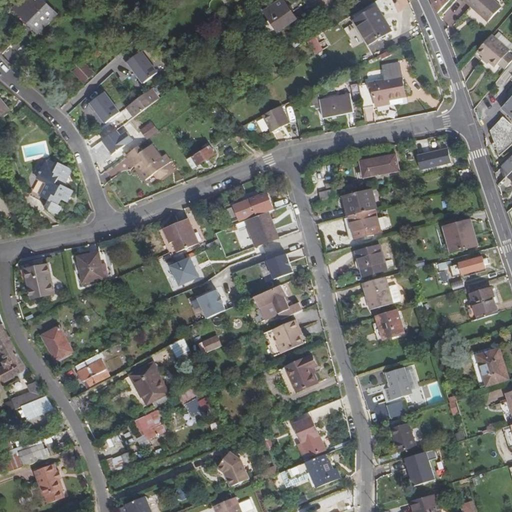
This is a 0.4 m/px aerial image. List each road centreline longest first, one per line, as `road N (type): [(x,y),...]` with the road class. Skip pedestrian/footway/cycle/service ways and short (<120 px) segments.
road 1 (residential): [(290,156),(360,436),(365,491)]
road 2 (residential): [(101,511),(77,430),(12,328),(0,283)]
road 3 (residential): [(104,226),(290,156)]
road 4 (residential): [(104,226),(74,142),(0,71)]
road 5 (residential): [(290,156),(465,117)]
road 6 (residential): [(511,257),(465,117)]
road 7 (residential): [(465,117),(422,0)]
